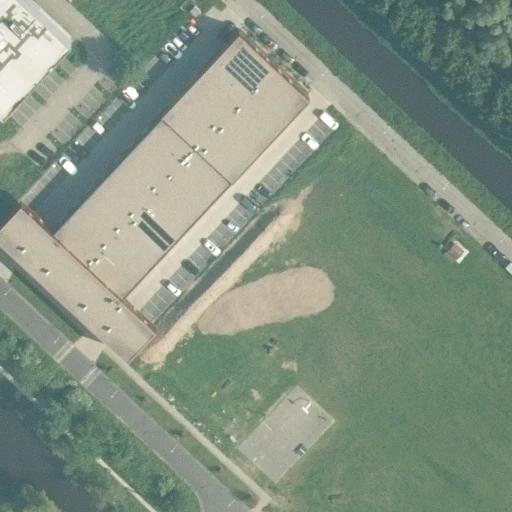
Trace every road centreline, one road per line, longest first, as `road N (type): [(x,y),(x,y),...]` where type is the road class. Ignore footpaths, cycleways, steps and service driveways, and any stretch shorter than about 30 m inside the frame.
road 1 (residential): [(511,254),(238,0)]
road 2 (residential): [(232,511),(0,294)]
road 3 (unknown): [(54,0),(86,49),(73,92),(37,132)]
